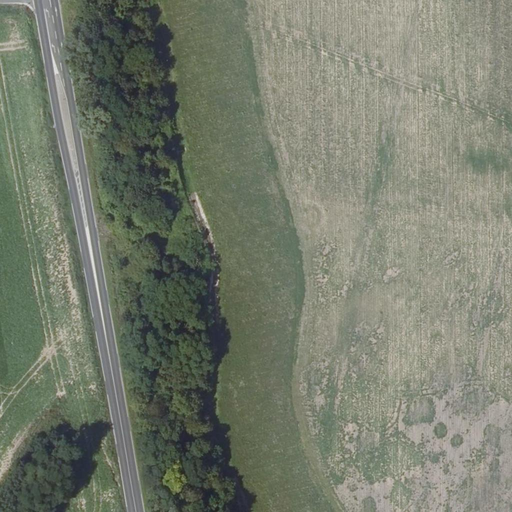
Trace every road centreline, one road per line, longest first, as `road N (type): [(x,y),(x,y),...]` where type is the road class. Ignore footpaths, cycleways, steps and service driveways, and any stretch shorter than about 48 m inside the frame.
road 1 (primary): [(38,0),(100,306)]
road 2 (primary): [(100,306),(50,0)]
road 3 (track): [(511,186),(300,164)]
road 4 (primary): [(100,306),(136,511)]
